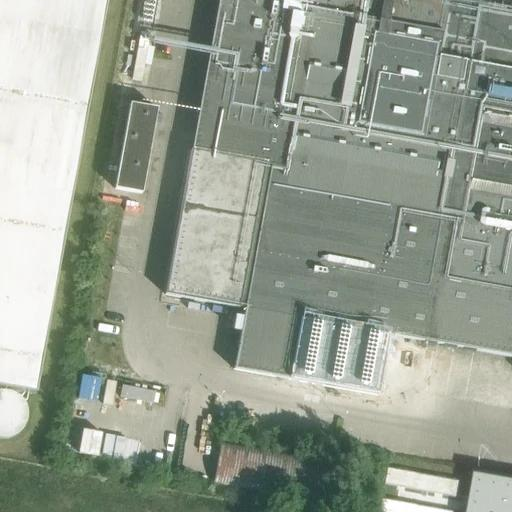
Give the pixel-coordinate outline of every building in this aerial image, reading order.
[(0,0),(0,388),(31,394),(105,0),(0,0)] [(191,150),(165,295),(239,309),(239,308),(244,309),(243,317),(240,332),(233,370),(288,380),(299,320),(511,358),(511,8),(489,4),(489,0),(220,0),(193,150),(191,150)] [(130,104),(114,189),(142,194),(157,109),(130,104)] [(13,412),(1,415),(3,423),(0,423),(0,437),(18,433),(13,412)] [(221,440),(213,483),(332,505),(340,462),(221,440)] [(387,469),(385,484),(456,497),(459,482),(387,469)] [(511,511),(511,479),(475,473),(467,511),(511,511)] [(449,511),(381,501),(379,511),(449,511)]
